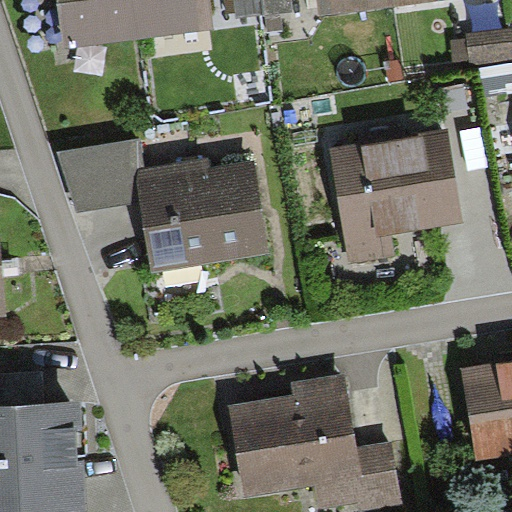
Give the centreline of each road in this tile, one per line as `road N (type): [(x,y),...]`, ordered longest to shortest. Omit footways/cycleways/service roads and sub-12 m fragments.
road 1 (residential): [(511,308),(115,374)]
road 2 (residential): [(0,43),(115,374)]
road 3 (residential): [(115,374),(158,511)]
